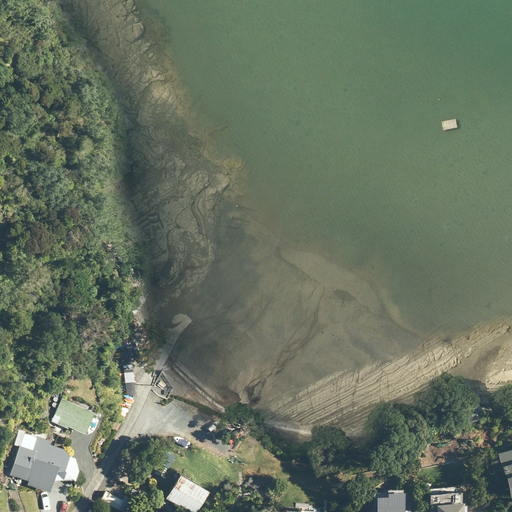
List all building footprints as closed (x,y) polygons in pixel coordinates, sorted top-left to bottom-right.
[(133,363),(123,363),(125,395),(135,395),(133,363)] [(60,397),(50,420),(68,428),(68,426),(85,433),(94,412),(60,397)] [(478,401),(464,407),(471,422),(485,417),(478,401)] [(49,444),(50,440),(35,436),(31,449),(18,445),(9,474),(28,480),(27,484),(50,492),(53,480),(72,480),(76,467),(72,456),(70,455),(70,454),(63,448),(49,444)] [(511,447),(498,452),(508,488),(511,486),(511,447)] [(196,511),(210,490),(181,473),(167,498),(190,511),(196,511)] [(463,492),(466,491),(465,474),(439,476),(439,482),(433,482),(434,501),(437,501),(438,511),(464,509),(463,492)] [(106,490),(101,500),(119,509),(124,500),(106,490)]
